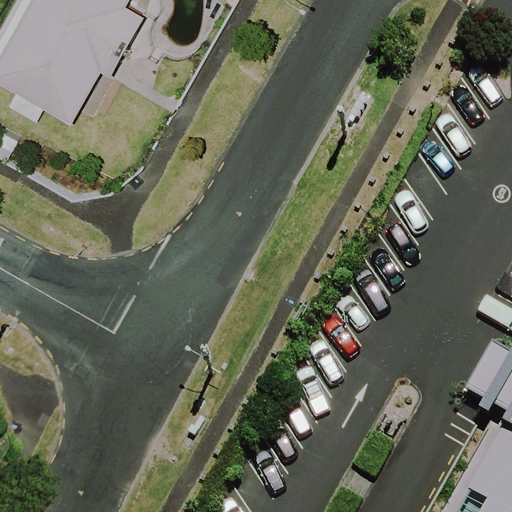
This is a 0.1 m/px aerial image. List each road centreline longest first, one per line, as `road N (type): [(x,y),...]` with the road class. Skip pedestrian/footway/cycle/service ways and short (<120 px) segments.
road 1 (residential): [(152,356),(355,0)]
road 2 (unknown): [(295,106),(467,209)]
road 3 (residential): [(67,511),(152,356)]
road 4 (residential): [(152,356),(0,269)]
